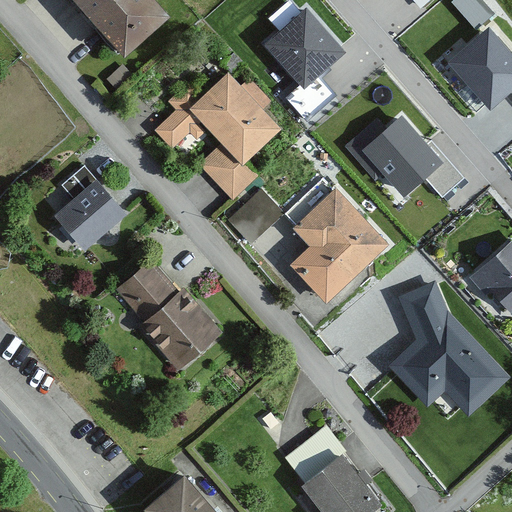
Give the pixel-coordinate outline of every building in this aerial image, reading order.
[(81,0),(129,52),(175,11),(164,0),(81,0)] [(342,55),(306,15),(268,48),(305,89),(342,55)] [(511,91),(511,61),(489,35),(452,67),(491,110),(511,91)] [(198,166),(232,201),(256,178),(244,166),(283,128),(229,73),(202,99),(188,84),(167,104),(175,112),(154,133),(173,152),(203,123),(222,143),(198,166)] [(440,165),(401,122),(366,154),(404,197),(440,165)] [(54,217),(85,251),(129,212),(97,178),(54,217)] [(292,265),(328,303),(389,244),(336,188),(293,229),(310,248),(292,265)] [(231,222),(252,244),(282,214),(261,193),(231,222)] [(511,237),(472,277),(511,317),(511,237)] [(139,325),(180,371),(223,333),(184,289),(178,294),(150,262),(116,292),(143,322),(139,325)] [(397,298),(415,341),(389,365),(428,405),(444,390),(469,415),(508,376),(449,315),(433,284),(397,298)] [(302,484),(340,455),(343,453),(324,428),(283,460),(302,484)] [(372,511),(380,506),(340,455),(302,484),(323,511),(372,511)] [(146,509),(148,511),(218,511),(184,474),(146,509)]
